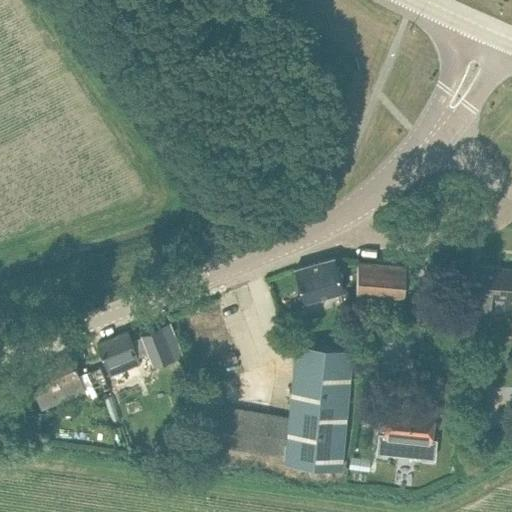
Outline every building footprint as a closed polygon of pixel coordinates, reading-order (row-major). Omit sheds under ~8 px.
[(304,301),(344,290),(335,257),(295,268),(304,301)] [(404,296),(406,263),(358,260),(355,293),(404,296)] [(479,293),(479,296),(491,297),(511,298),(511,269),(481,267),(481,270),(480,287),(479,293)] [(143,336),(132,341),(135,349),(138,355),(149,351),(154,363),(172,356),(160,327),(142,334),(143,336)] [(111,374),(140,362),(138,355),(135,349),(132,341),(128,330),(98,343),(111,374)] [(343,466),(353,347),(297,342),(291,416),(288,454),(287,461),(343,466)] [(80,374),(71,354),(41,366),(48,383),(34,389),(41,406),(85,389),(88,396),(109,387),(101,366),(80,374)] [(161,402),(173,401),(172,385),(159,386),(161,402)] [(379,433),(377,451),(434,457),(436,439),(431,439),(434,410),(419,409),(419,402),(403,400),(402,407),(387,406),(384,434),(379,433)] [(291,416),(210,403),(204,441),(288,454),(291,416)] [(16,411),(14,431),(37,435),(40,415),(16,411)]
